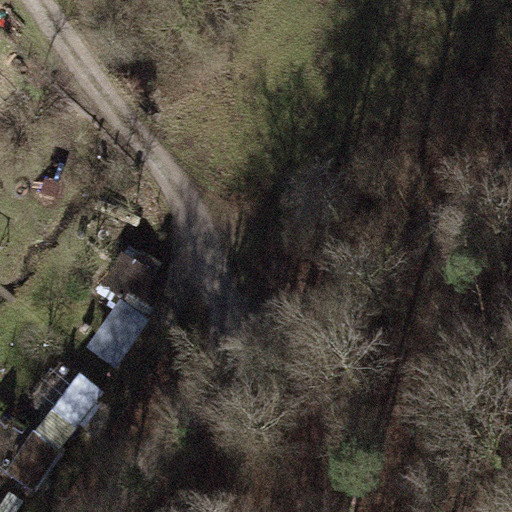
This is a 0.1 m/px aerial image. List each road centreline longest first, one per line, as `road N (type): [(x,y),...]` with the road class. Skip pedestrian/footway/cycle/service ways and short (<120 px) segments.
road 1 (track): [(43,0),(61,30),(179,150),(276,344)]
road 2 (track): [(276,344),(511,180)]
road 3 (track): [(106,511),(147,455),(276,344)]
